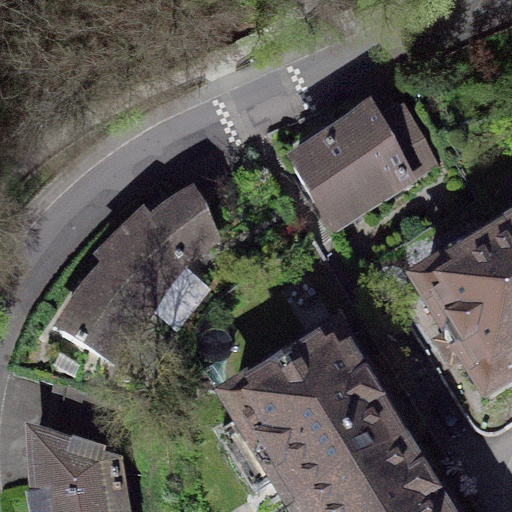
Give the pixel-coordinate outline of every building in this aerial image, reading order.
[(332,145),(293,169),(332,232),(435,168),(402,115),(376,130),(373,126),(355,137),(336,149),(332,145)] [(84,305),(62,336),(100,357),(111,340),(129,349),(143,320),(161,293),(185,265),(214,241),(194,206),(153,233),(144,224),(121,245),(100,267),(108,276),(84,305)] [(487,400),(511,385),(511,254),(504,242),(478,258),(469,243),(438,262),(447,277),(421,294),(447,335),(442,339),(450,352),(459,366),(464,362),(487,400)] [(290,511),(309,511),(404,454),(381,418),(385,416),(377,403),(369,390),(365,393),(336,346),(297,370),(291,360),(262,378),(268,388),(229,412),(239,428),(219,440),(256,499),(275,487),(290,511)] [(124,511),(122,500),(118,468),(128,404),(63,388),(51,453),(34,449),(39,508),(29,510),(29,511),(124,511)] [(439,511),(438,510),(442,508),(434,495),(426,482),(422,484),(404,454),(309,511),(439,511)]
